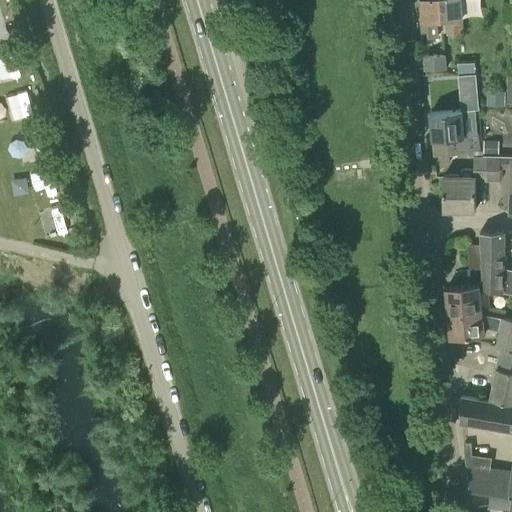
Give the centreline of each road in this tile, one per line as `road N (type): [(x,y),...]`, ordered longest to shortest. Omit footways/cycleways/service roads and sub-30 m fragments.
road 1 (secondary): [(353,511),(197,0)]
road 2 (unclassified): [(46,0),(199,511)]
road 3 (residential): [(460,511),(421,219)]
road 4 (residential): [(421,219),(401,0)]
